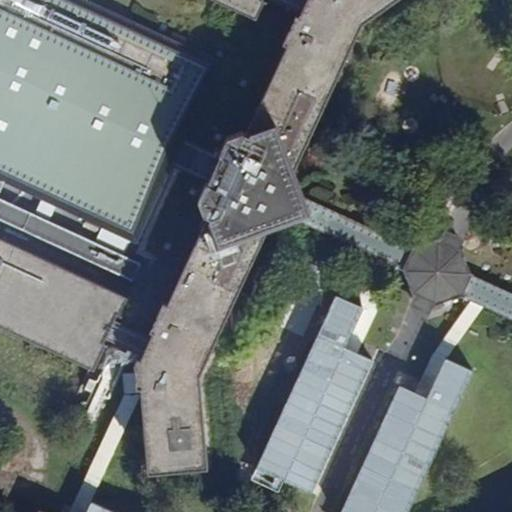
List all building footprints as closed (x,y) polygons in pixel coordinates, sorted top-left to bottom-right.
[(0,324),(95,369),(108,344),(103,343),(106,337),(141,353),(139,358),(136,356),(133,363),(134,373),(136,386),(138,386),(151,470),(211,462),(201,373),(267,227),(291,222),(364,252),(375,257),(396,266),(397,263),(406,248),(408,243),(305,195),(293,172),(362,20),(389,0),(212,0),(254,19),(262,0),(275,0),(297,9),(295,14),(292,13),(279,41),(283,42),(244,131),(242,130),(228,135),(217,158),(181,141),(217,61),(89,3),(83,0),(0,0),(0,176),(5,179),(137,240),(173,161),(209,177),(199,199),(205,213),(207,214),(166,303),(163,302),(150,329),(153,330),(150,335),(115,319),(118,314),(121,316),(129,295),(0,235),(0,324)] [(0,216),(134,278),(142,261),(0,195),(0,216)] [(450,244),(459,249),(462,243),(453,239),(441,234),(439,239),(450,244)] [(511,511),(511,292),(471,273),(459,249),(450,244),(439,239),(406,248),(397,263),(412,294),(424,299),(434,303),(458,296),(469,301),(480,306),(511,320),(511,511)] [(347,341),(355,345),(377,303),(371,266),(375,257),(364,252),(359,264),(365,302),(347,341)] [(259,463),(319,490),(380,356),(355,345),(347,341),(365,302),(338,290),(259,463)] [(432,308),(434,303),(424,299),(412,294),(410,299),(422,304),(432,308)] [(429,351),(412,391),(423,396),(440,357),(480,306),(469,301),(429,351)] [(340,511),(406,511),(468,369),(440,357),(423,396),(412,391),(395,384),(340,511)] [(89,511),(94,502),(126,399),(129,392),(136,386),(134,373),(125,378),(115,391),(74,511),(89,511)] [(119,511),(94,502),(89,511),(119,511)]
